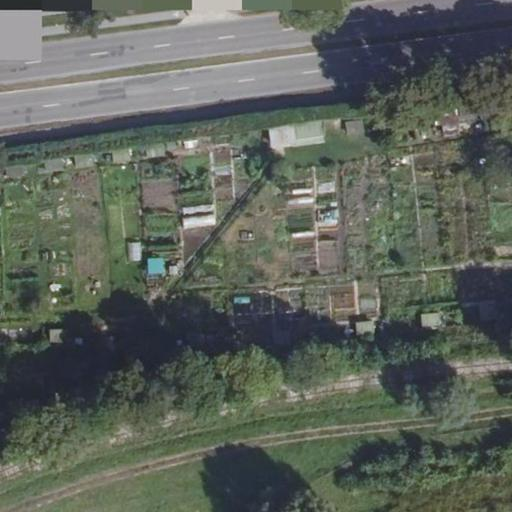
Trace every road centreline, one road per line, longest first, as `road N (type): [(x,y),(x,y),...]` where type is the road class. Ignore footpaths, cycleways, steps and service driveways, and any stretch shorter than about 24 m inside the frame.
road 1 (primary): [(0,113),(511,46)]
road 2 (primary): [(511,3),(0,69)]
road 3 (track): [(12,511),(145,468),(286,439),(511,414)]
